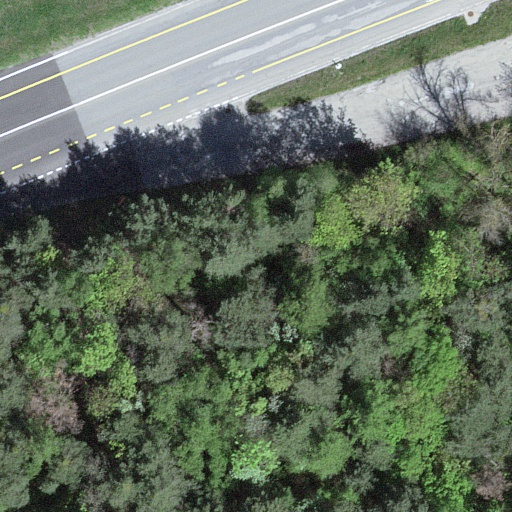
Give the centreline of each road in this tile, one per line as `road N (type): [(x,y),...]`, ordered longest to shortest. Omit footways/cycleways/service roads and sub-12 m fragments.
road 1 (motorway): [(0,177),(501,0)]
road 2 (track): [(511,45),(447,68),(132,83)]
road 3 (primary): [(346,0),(0,138)]
